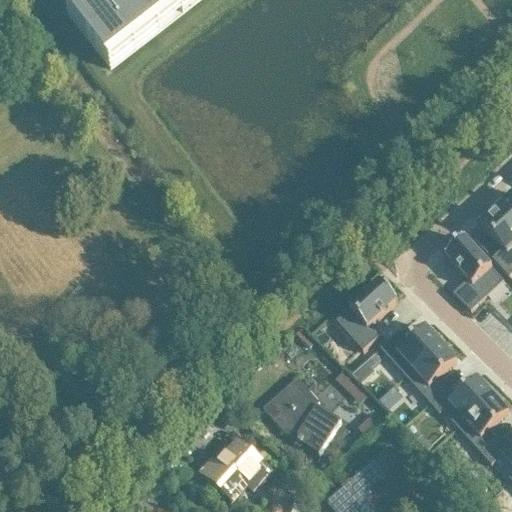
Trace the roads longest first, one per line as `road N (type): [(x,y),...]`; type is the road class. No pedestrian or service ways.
road 1 (residential): [(511,375),(403,270)]
road 2 (residential): [(511,171),(403,270)]
